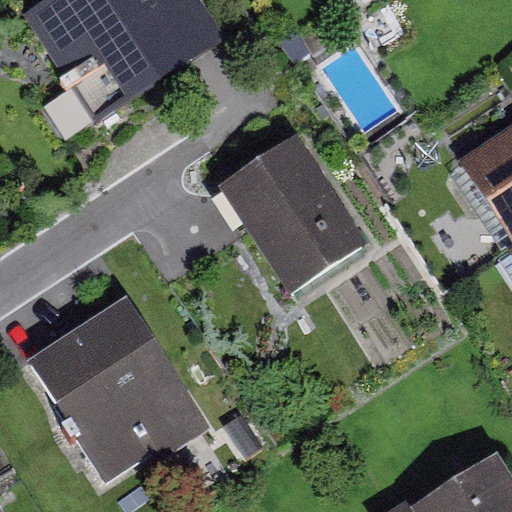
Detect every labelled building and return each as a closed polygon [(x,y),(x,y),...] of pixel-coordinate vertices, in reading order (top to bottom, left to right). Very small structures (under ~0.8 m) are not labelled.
[(215,0),(64,0),(35,20),(76,80),(102,63),(134,111),(241,38),(215,0)] [(511,138),(469,166),(511,230),(511,138)] [(309,146),(229,195),(298,307),(378,259),(309,146)] [(137,306),(38,369),(117,492),(216,429),(137,306)] [(511,511),(511,471),(506,463),(434,511),(416,511),(415,510),(411,511),(511,511)] [(11,511),(0,495),(0,511),(11,511)]
